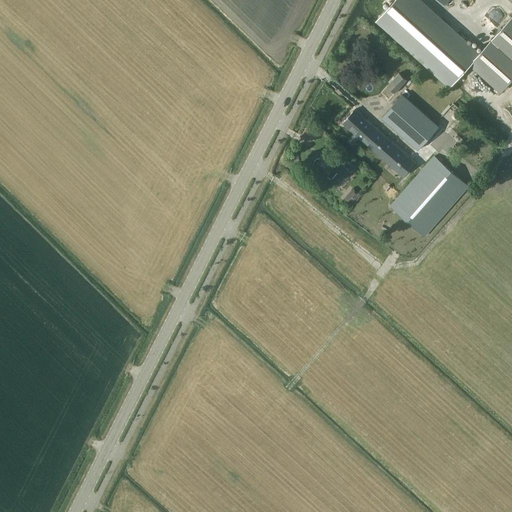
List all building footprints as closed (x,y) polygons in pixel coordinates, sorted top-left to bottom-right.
[(453,85),(470,65),(500,92),(511,78),(511,15),(478,54),(417,0),(395,0),(379,19),(453,85)] [(396,93),(408,79),(400,73),(388,86),(396,93)] [(419,149),(440,126),(403,94),(383,117),(419,149)] [(405,176),(417,162),(356,108),(343,122),(405,176)] [(341,162),(327,149),(321,157),(317,157),(314,160),(315,164),(332,178),(338,170),(346,178),(352,171),(341,162)] [(425,235),(469,185),(436,156),(392,206),(425,235)] [(348,194),(356,200),(360,195),(352,189),(348,194)]
